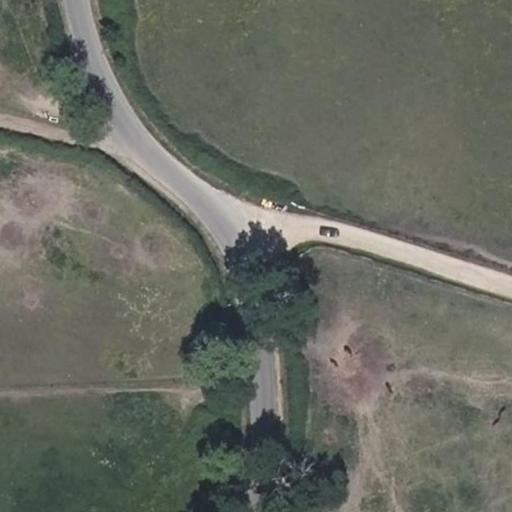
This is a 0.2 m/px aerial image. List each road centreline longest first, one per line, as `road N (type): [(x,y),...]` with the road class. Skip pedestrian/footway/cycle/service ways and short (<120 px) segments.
road 1 (residential): [(80,0),(106,83),(148,151),(252,234)]
road 2 (residential): [(252,234),(267,287),(265,511)]
road 3 (unclassified): [(252,234),(349,234),(511,286)]
